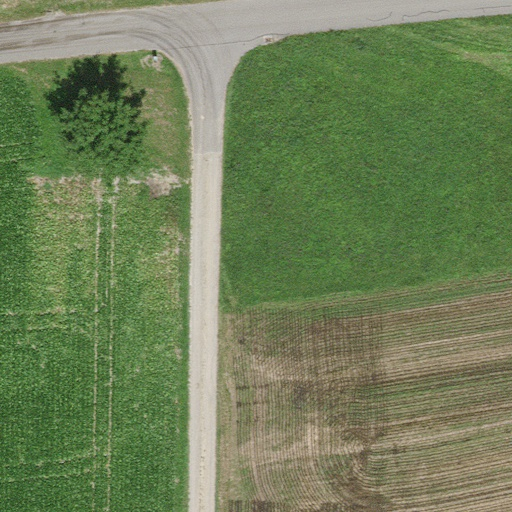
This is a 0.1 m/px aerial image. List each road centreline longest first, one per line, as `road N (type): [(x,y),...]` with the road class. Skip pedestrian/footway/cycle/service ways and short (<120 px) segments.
road 1 (track): [(211,22),(201,511)]
road 2 (unclassified): [(0,44),(404,0)]
